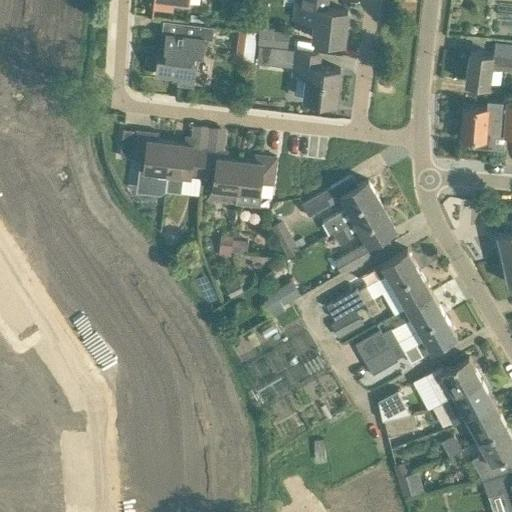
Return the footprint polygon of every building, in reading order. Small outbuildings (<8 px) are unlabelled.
[(324,5),(325,0),(296,0),(294,17),(316,19),(314,36),(344,40),(348,8),(324,5)] [(213,37),(214,25),(184,21),(183,33),(166,31),(164,47),(166,48),(165,55),(158,54),(155,72),(178,74),(177,81),(194,83),(198,51),(203,52),(205,36),(213,37)] [(317,64),(319,50),(297,47),(293,73),(307,75),(305,96),(337,100),(341,66),(317,64)] [(470,49),(466,79),(486,82),(490,83),(492,65),(505,67),(511,68),(511,72),(511,55),(507,55),(494,53),(494,52),(490,52),(470,49)] [(511,134),(511,100),(488,98),(487,106),(464,104),(462,135),(470,136),(469,144),(493,146),(495,128),(506,129),(506,134),(511,134)] [(137,128),(133,155),(141,156),(137,188),(161,191),(166,188),(171,138),(149,135),(149,131),(150,131),(150,130),(137,128)] [(191,172),(203,173),(206,146),(194,145),(196,135),(194,135),(194,136),(195,136),(194,141),(171,138),(166,188),(181,190),(183,172),(191,173),(191,172)] [(205,197),(236,201),(241,156),(218,154),(219,149),(220,149),(220,148),(206,146),(203,173),(208,174),(205,197)] [(236,201),(261,203),(263,182),(274,183),(277,155),(263,153),(263,154),(264,154),(264,159),(241,156),(236,201)] [(333,229),(333,230),(382,202),(368,177),(341,193),(348,205),(323,220),(329,231),(333,229)] [(303,201),(311,213),(339,197),(331,185),(303,201)] [(24,197),(17,201),(24,211),(30,207),(24,197)] [(35,229),(22,238),(34,257),(75,231),(54,199),(27,216),(35,229)] [(333,230),(340,241),(362,228),(369,241),(396,226),(382,202),(333,230)] [(511,215),(505,217),(508,229),(498,231),(504,256),(511,254),(511,215)] [(75,231),(34,257),(46,276),(59,267),(68,281),(95,263),(75,231)] [(279,237),(288,254),(300,248),(290,231),(279,237)] [(220,234),(219,248),(233,249),(234,235),(220,234)] [(233,249),(247,250),(248,236),(234,235),(233,249)] [(334,258),(341,271),(372,253),(365,240),(334,258)] [(186,252),(194,265),(204,259),(196,246),(186,252)] [(374,266),(380,276),(388,272),(394,283),(395,283),(420,268),(408,247),(374,266)] [(420,268),(395,283),(408,305),(433,290),(420,268)] [(270,295),(264,298),(274,314),(285,307),(282,302),(300,291),(292,278),(268,293),(270,295)] [(77,280),(70,285),(77,295),(84,291),(77,280)] [(374,296),(366,282),(358,287),(357,285),(327,302),(336,318),(355,307),(364,301),(374,296)] [(414,316),(420,326),(445,312),(433,290),(408,305),(402,308),(409,319),(414,316)] [(84,291),(77,295),(83,305),(90,301),(84,291)] [(94,323),(81,331),(93,350),(134,324),(114,292),(86,309),(94,323)] [(381,309),(374,296),(364,301),(372,314),(381,309)] [(331,321),(338,334),(362,320),(355,307),(336,318),(331,321)] [(425,335),(416,340),(423,353),(458,334),(445,312),(420,326),(425,335)] [(134,324),(93,350),(105,369),(118,360),(127,374),(154,356),(134,324)] [(365,358),(398,338),(391,326),(382,331),(379,326),(355,340),(365,358)] [(0,332),(0,353),(9,348),(0,332)] [(398,338),(365,358),(373,371),(397,357),(397,355),(405,350),(398,338)] [(426,371),(441,398),(482,376),(469,354),(445,367),(442,363),(426,371)] [(5,367),(0,369),(0,387),(12,407),(47,384),(33,363),(11,377),(5,367)] [(440,400),(453,423),(467,415),(467,414),(494,399),(482,376),(441,398),(442,399),(440,400)] [(154,380),(142,382),(144,390),(156,388),(154,380)] [(47,384),(12,407),(25,427),(17,432),(23,443),(44,430),(38,420),(60,406),(47,384)] [(385,417),(410,411),(398,387),(378,397),(383,418),(385,417)] [(156,388),(144,390),(145,398),(157,395),(156,388)] [(467,414),(467,415),(479,438),(507,423),(494,399),(467,414)] [(417,426),(414,410),(410,411),(385,417),(388,432),(417,426)] [(139,432),(124,433),(125,456),(173,453),(171,415),(138,417),(139,432)] [(471,456),(482,476),(511,469),(511,468),(511,432),(507,423),(479,438),(485,449),(471,456)] [(442,439),(450,453),(461,447),(454,432),(442,439)] [(173,453),(125,456),(127,478),(142,477),(143,493),(175,491),(173,453)] [(352,499),(342,504),(345,511),(397,511),(386,485),(398,480),(393,459),(344,481),(352,499)] [(482,476),(483,477),(485,483),(472,487),(478,506),(491,502),(489,494),(502,490),(509,511),(511,511),(511,470),(511,469),(482,476)] [(1,473),(0,474),(0,483),(5,488),(10,482),(1,473)] [(55,511),(42,498),(27,511),(55,511)]
